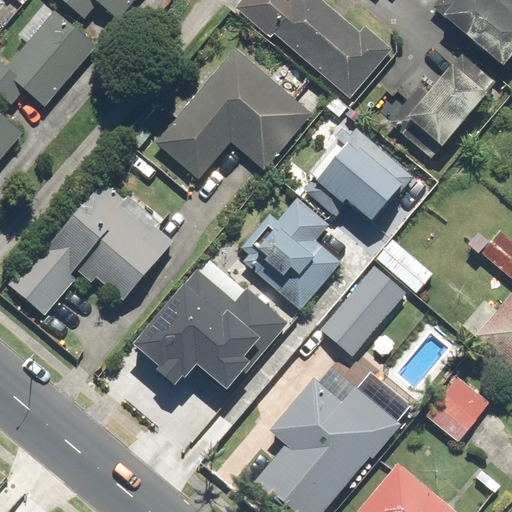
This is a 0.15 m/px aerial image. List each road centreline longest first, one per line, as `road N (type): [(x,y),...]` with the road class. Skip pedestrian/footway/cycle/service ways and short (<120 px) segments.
road 1 (unknown): [(151,504),(424,186)]
road 2 (secondary): [(0,378),(160,511)]
